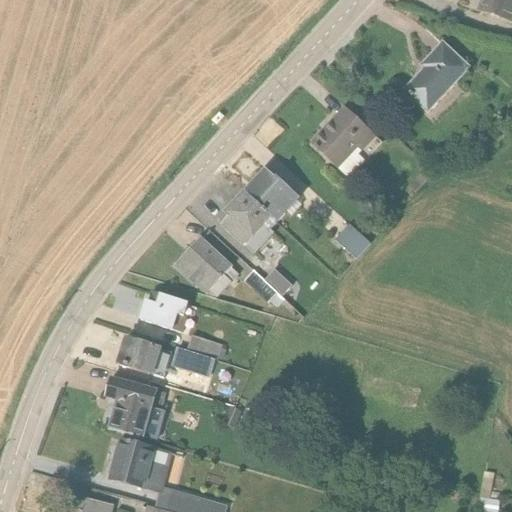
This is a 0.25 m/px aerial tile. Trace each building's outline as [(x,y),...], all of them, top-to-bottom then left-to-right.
[(511,0),(480,0),(477,11),(511,23),(511,0)] [(425,70),(404,92),(429,113),(470,71),(442,45),(421,66),(425,70)] [(344,109),(310,146),(336,171),(356,149),(362,154),(375,137),(344,109)] [(274,180),(265,172),(245,193),(277,223),(299,200),(276,179),(274,180)] [(229,218),(221,227),(254,257),(274,236),(270,232),(277,223),(245,193),(225,214),(229,218)] [(355,260),(370,245),(348,226),(334,241),(355,260)] [(217,300),(239,276),(200,241),(190,251),(191,252),(174,270),(192,287),(193,286),(205,297),(209,294),(217,300)] [(263,282),(281,299),(292,287),(274,271),(263,282)] [(281,299),(263,282),(253,272),(243,283),(267,305),(269,303),(276,309),(284,302),(281,299)] [(184,316),(187,306),(152,295),(149,305),(145,304),(140,320),(181,334),(187,318),(184,316)] [(186,353),(215,362),(216,362),(217,360),(222,361),(225,351),(220,350),(221,346),(191,337),(186,353)] [(126,340),(117,365),(159,379),(164,364),(158,361),(161,352),(126,340)] [(215,362),(186,353),(175,349),(169,369),(209,381),(215,362)] [(118,402),(109,431),(144,440),(152,410),(160,412),(165,395),(111,380),(105,398),(118,402)] [(229,408),(221,426),(232,430),(240,412),(229,408)] [(171,456),(120,442),(110,481),(159,494),(155,509),(165,511),(226,511),(227,507),(162,489),(171,456)] [(381,472),(378,486),(390,488),(393,475),(381,472)] [(112,511),(113,508),(72,498),(68,511),(112,511)] [(478,499),(476,511),(497,511),(499,502),(478,499)]
